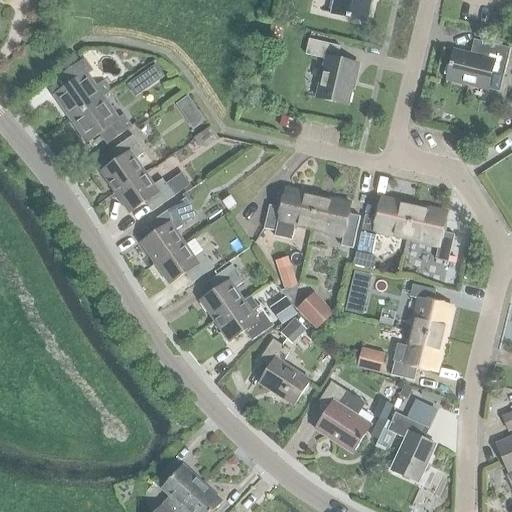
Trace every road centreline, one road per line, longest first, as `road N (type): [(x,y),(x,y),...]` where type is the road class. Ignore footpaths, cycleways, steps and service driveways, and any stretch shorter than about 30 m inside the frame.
road 1 (tertiary): [(0,120),(180,371),(277,469),(336,511)]
road 2 (residential): [(464,511),(469,399),(506,261)]
road 3 (residential): [(393,169),(433,0)]
road 4 (residential): [(506,261),(494,224),(466,185),(393,169)]
